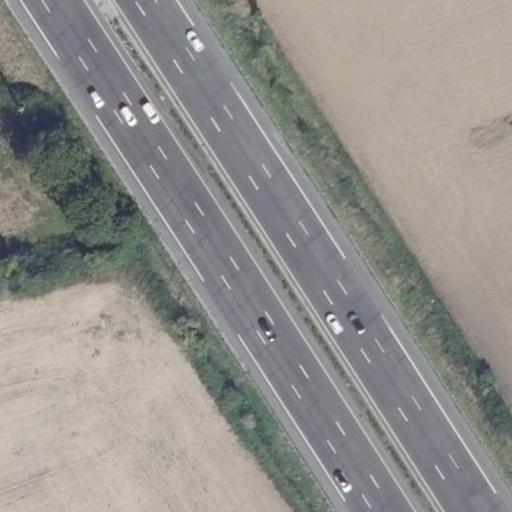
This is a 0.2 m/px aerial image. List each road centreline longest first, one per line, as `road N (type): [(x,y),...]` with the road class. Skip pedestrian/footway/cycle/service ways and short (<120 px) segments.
road 1 (motorway): [(474,511),(150,0)]
road 2 (motorway): [(53,0),(376,511)]
